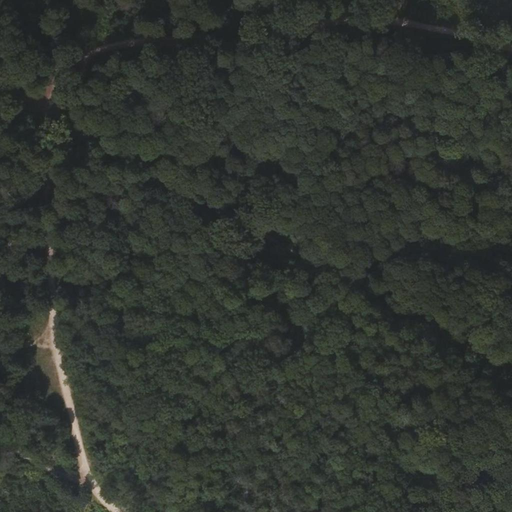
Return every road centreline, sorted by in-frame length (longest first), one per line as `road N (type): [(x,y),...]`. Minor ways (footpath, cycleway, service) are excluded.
road 1 (track): [(511,41),(350,24),(248,38),(129,39),(93,50),(44,112),(56,348)]
road 2 (track): [(511,368),(0,88)]
road 3 (track): [(56,348),(101,500)]
